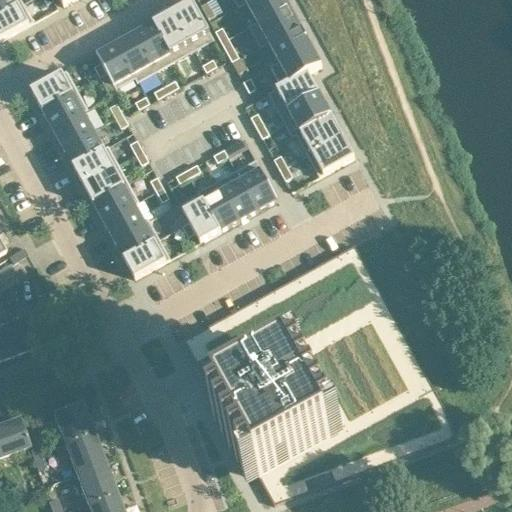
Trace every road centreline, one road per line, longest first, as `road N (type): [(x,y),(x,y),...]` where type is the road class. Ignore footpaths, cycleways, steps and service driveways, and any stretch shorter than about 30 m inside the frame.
road 1 (residential): [(121,340),(377,195)]
road 2 (residential): [(121,340),(0,120)]
road 3 (residential): [(200,511),(166,420),(121,340)]
road 4 (residential): [(0,90),(164,0)]
road 5 (residential): [(0,390),(121,340)]
